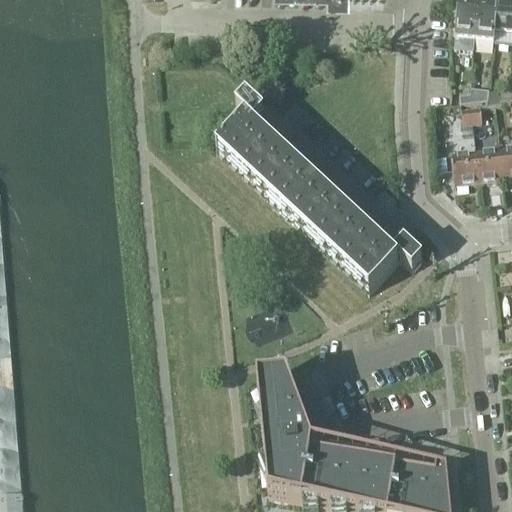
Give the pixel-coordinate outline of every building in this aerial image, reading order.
[(511,2),(498,1),(498,11),(495,37),(511,38),(511,2)] [(454,55),(474,57),(475,43),(479,9),(458,7),(454,55)] [(498,11),(479,9),(475,43),(494,45),(495,37),(498,11)] [(470,99),(470,108),(487,106),(489,94),(470,92),(470,99)] [(510,104),(508,95),(499,97),(499,105),(510,104)] [(469,100),(470,99),(460,101),(461,109),(470,108),(469,100)] [(236,113),(248,124),(216,158),(369,299),(401,265),(412,276),(422,266),(411,255),(410,255),(404,250),(391,264),(250,133),(263,119),(246,102),(236,113)] [(482,128),(481,113),(471,114),(473,129),(482,128)] [(473,129),(471,114),(461,115),(463,130),(473,129)] [(511,154),(501,156),(504,183),(504,186),(511,185),(511,154)] [(501,156),(476,159),(479,186),(479,189),(504,186),(504,183),(501,156)] [(476,159),(451,161),(454,192),(479,189),(479,186),(476,159)] [(287,386),(257,389),(260,412),(266,411),(268,429),(261,429),(266,472),(272,471),(274,489),(268,489),(269,504),(315,511),(450,511),(447,475),(437,473),(435,482),(367,470),(368,464),(316,455),(287,386)]
